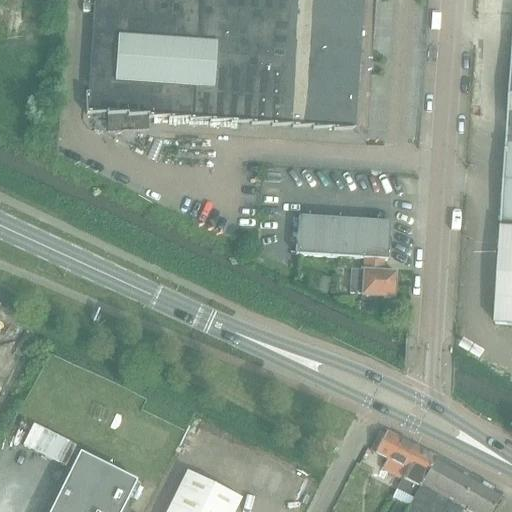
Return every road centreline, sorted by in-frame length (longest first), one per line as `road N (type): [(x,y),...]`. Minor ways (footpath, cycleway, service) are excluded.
road 1 (unclassified): [(424,404),(431,392),(453,0)]
road 2 (secondary): [(207,320),(511,470)]
road 3 (secondary): [(424,404),(322,358),(207,320)]
road 4 (secondary): [(207,320),(0,226)]
